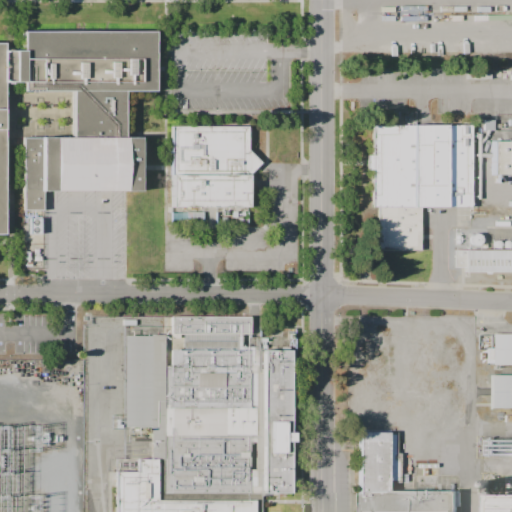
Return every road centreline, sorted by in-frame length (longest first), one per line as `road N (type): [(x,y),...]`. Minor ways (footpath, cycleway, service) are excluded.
road 1 (residential): [(511,305),(0,295)]
road 2 (residential): [(324,0),(322,511)]
